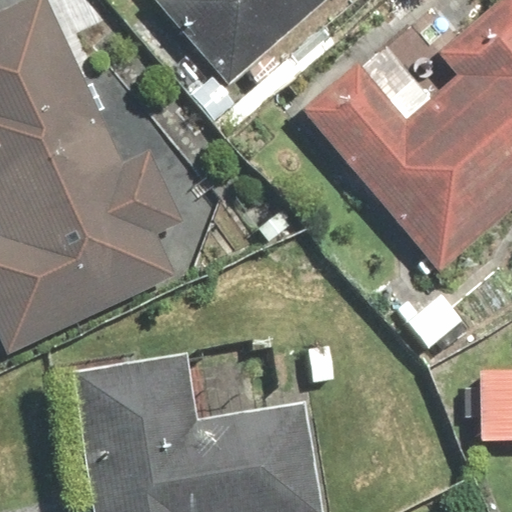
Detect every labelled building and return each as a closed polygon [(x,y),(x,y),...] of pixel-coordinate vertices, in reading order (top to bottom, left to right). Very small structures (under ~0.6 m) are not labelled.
[(32,0),(22,0),(0,10),(0,360),(167,281),(148,241),(176,228),(141,156),(113,169),(32,0)] [(147,0),(142,4),(217,91),(323,0),(147,0)] [(345,69),(291,116),(430,277),(511,206),(511,6),(506,0),(496,0),(429,58),(448,80),(395,126),(345,69)] [(173,359),(57,380),(81,511),(313,511),(295,408),(185,427),(173,359)] [(511,377),(467,378),(468,448),(511,447),(511,377)]
